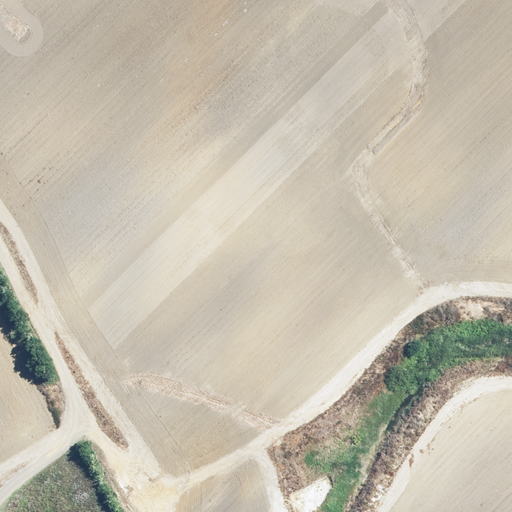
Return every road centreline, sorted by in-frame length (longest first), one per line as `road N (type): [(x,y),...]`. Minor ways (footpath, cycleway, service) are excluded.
road 1 (track): [(511,299),(429,296),(348,380),(160,479),(131,477),(78,416)]
road 2 (track): [(382,0),(420,69),(352,159),(367,201),(429,296)]
road 3 (track): [(0,501),(79,431),(78,406),(0,248)]
